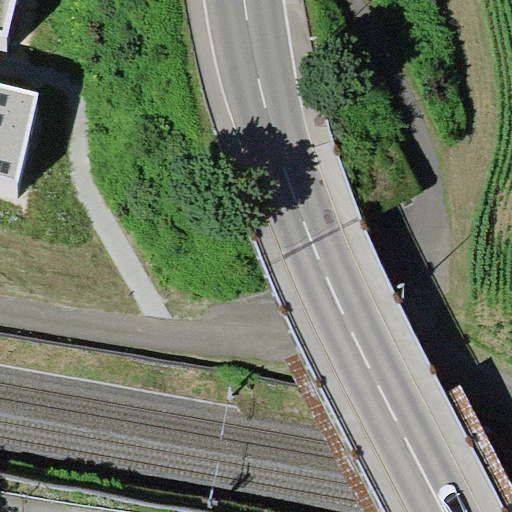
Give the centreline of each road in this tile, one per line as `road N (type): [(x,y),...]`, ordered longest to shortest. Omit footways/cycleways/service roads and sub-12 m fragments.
road 1 (tertiary): [(244,0),(264,100),(313,241),(444,511)]
road 2 (residential): [(0,310),(360,351),(511,396)]
